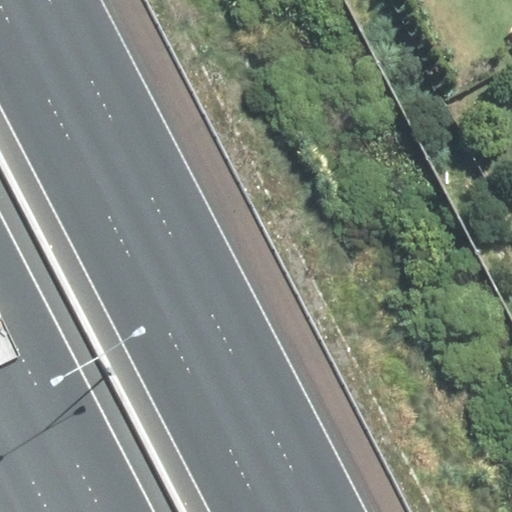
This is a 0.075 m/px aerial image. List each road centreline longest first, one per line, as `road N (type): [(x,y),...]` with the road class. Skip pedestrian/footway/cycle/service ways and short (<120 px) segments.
road 1 (motorway): [(19,0),(285,511)]
road 2 (motorway): [(73,511),(0,369)]
